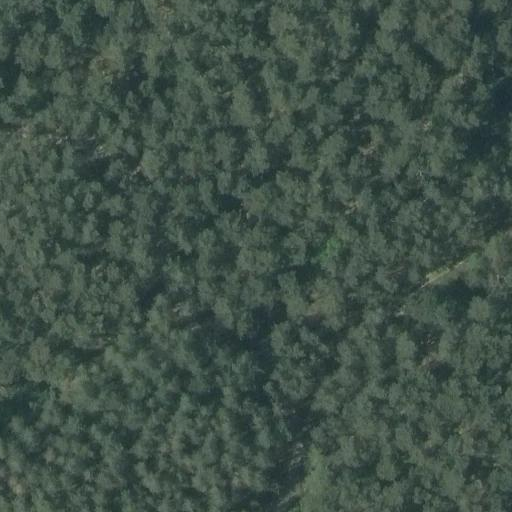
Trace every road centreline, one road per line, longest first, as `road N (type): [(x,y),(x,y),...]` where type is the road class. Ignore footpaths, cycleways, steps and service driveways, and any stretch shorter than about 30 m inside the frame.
road 1 (unknown): [(267,511),(271,399),(252,352),(181,315),(157,219),(121,164),(58,141),(0,147)]
road 2 (track): [(511,241),(383,320),(321,391),(281,511)]
